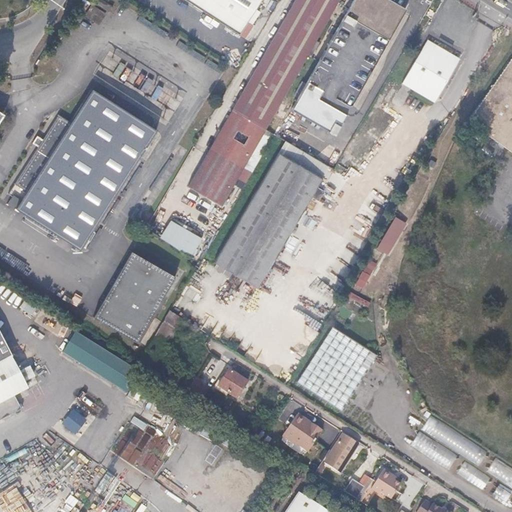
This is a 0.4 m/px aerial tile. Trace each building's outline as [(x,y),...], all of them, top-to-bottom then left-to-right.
[(86,11),(90,3),(85,0),(82,0),(78,6),(86,11)] [(114,7),(103,0),(91,0),(91,1),(105,10),(113,8),(114,7)] [(190,0),(234,27),(249,0),(190,0)] [(296,0),(231,114),(263,132),(338,2),(335,0),(296,0)] [(249,0),(234,27),(241,32),(261,0),(249,0)] [(396,31),(404,18),(373,0),(356,0),(291,114),(333,139),(392,38),(398,42),(402,34),(396,31)] [(102,11),(92,4),(84,16),(86,17),(102,11)] [(437,103),(463,62),(431,42),(404,84),(437,103)] [(511,153),(511,59),(509,57),(464,119),(511,153)] [(58,114),(31,156),(107,207),(155,130),(93,89),(71,122),(58,114)] [(220,208),(263,132),(231,114),(188,190),(220,208)] [(257,291),(321,181),(277,155),(213,264),(216,266),(213,270),(218,273),(221,269),(257,291)] [(107,207),(31,156),(14,184),(26,192),(22,199),(13,194),(9,199),(18,205),(15,209),(80,249),(107,207)] [(199,237),(169,217),(157,234),(187,254),(199,237)] [(394,218),(376,249),(387,256),(405,224),(394,218)] [(138,342),(176,278),(131,251),(93,316),(138,342)] [(166,344),(176,329),(167,324),(158,338),(166,344)] [(332,326),(297,381),(341,409),(377,354),(332,326)] [(140,371),(74,327),(60,350),(126,393),(140,371)] [(236,398),(246,382),(228,370),(217,386),(236,398)] [(195,390),(201,380),(196,377),(189,387),(195,390)] [(74,410),(62,424),(76,434),(87,420),(74,410)] [(307,450),(320,431),(295,415),(282,434),(307,450)] [(358,415),(353,423),(363,429),(368,421),(358,415)] [(430,415),(422,429),(477,465),(487,450),(430,415)] [(130,423),(144,429),(147,423),(133,416),(130,423)] [(458,454),(420,430),(410,444),(447,469),(458,454)] [(342,469),(358,444),(343,434),(327,459),(342,469)] [(125,458),(138,443),(129,435),(115,450),(125,458)] [(511,467),(496,457),(486,470),(511,487),(511,467)] [(465,460),(457,473),(482,488),(490,477),(465,460)] [(390,477),(391,475),(383,470),(371,487),(389,498),(399,484),(394,480),(390,477)] [(361,480),(355,488),(361,491),(366,483),(361,480)] [(347,482),(342,490),(355,499),(361,491),(355,488),(347,482)] [(111,511),(130,511),(139,501),(126,492),(111,511)] [(284,511),(325,511),(297,493),(284,511)] [(445,511),(440,509),(432,503),(430,505),(424,501),(416,511),(445,511)]
